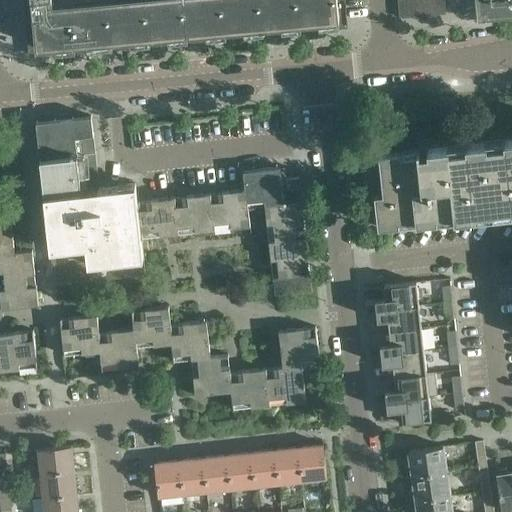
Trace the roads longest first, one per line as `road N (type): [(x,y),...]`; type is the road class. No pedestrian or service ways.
road 1 (unclassified): [(0,94),(323,66)]
road 2 (unclassified): [(371,511),(345,265)]
road 3 (unclassified): [(345,265),(323,66)]
road 4 (residential): [(498,398),(481,253)]
road 5 (residential): [(345,265),(481,253)]
road 6 (unclassified): [(388,61),(511,49)]
